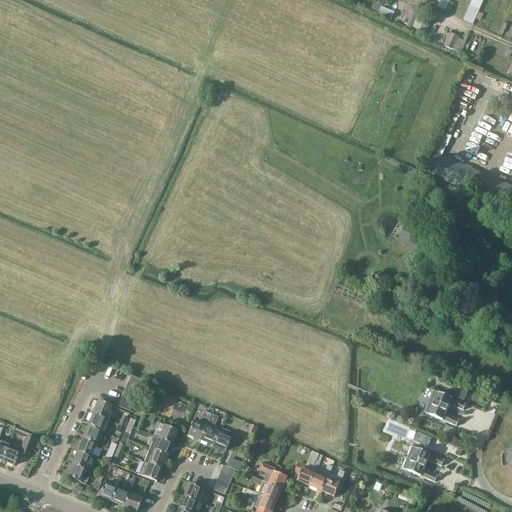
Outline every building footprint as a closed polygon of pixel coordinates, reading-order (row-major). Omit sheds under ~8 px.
[(451,0),(424,0),(423,3),(446,12),(452,0),(451,0)] [(473,23),(483,0),(471,0),(463,18),(473,23)] [(391,20),(394,14),(381,8),(378,15),(391,20)] [(431,18),(418,12),(417,14),(411,12),(403,30),(408,33),(411,27),(425,33),(431,18)] [(465,42),(469,33),(466,32),(462,41),(458,39),(458,37),(448,33),(443,45),(444,46),(444,47),(460,54),(466,42),(465,42)] [(433,153),(424,173),(457,188),(511,211),(511,187),(466,168),(433,153)] [(435,185),(437,181),(418,173),(416,177),(435,185)] [(453,193),(455,189),(440,182),(438,187),(453,193)] [(501,214),(503,210),(489,203),(487,208),(501,214)] [(423,256),(431,243),(433,238),(429,236),(408,223),(398,240),(423,256)] [(140,387),(143,381),(131,376),(129,382),(140,387)] [(137,393),(140,387),(129,382),(126,388),(137,393)] [(464,401),(469,389),(461,386),(456,398),(464,401)] [(135,399),(137,393),(126,388),(123,394),(135,399)] [(463,411),(466,405),(434,391),(424,413),(457,427),(459,421),(446,415),(450,405),(463,411)] [(132,405),(135,399),(123,394),(121,400),(132,405)] [(130,411),(132,405),(121,400),(118,406),(130,411)] [(107,421),(111,412),(109,408),(110,407),(98,402),(93,415),(104,420),(107,421)] [(208,421),(211,416),(205,413),(202,419),(208,421)] [(99,432),(104,420),(93,415),(87,427),(99,432)] [(218,434),(212,431),(217,418),(211,416),(208,421),(205,429),(200,441),(213,446),(218,434)] [(200,441),(205,429),(193,423),(188,436),(200,441)] [(171,445),(177,432),(158,424),(156,429),(162,432),(159,440),(171,445)] [(94,446),(99,432),(87,427),(82,441),(94,446)] [(127,441),(129,435),(132,429),(128,427),(125,433),(122,439),(127,441)] [(230,453),(237,437),(219,430),(218,434),(213,446),(230,453)] [(414,441),(428,447),(432,439),(418,433),(414,441)] [(171,445),(159,440),(153,437),(150,443),(152,444),(150,450),(166,457),(171,445)] [(21,449),(19,453),(27,457),(33,442),(25,439),(21,449)] [(122,453),(124,447),(127,441),(122,439),(120,445),(117,452),(122,453)] [(0,461),(1,462),(7,449),(8,446),(9,445),(0,440),(0,461)] [(89,458),(94,446),(82,441),(77,453),(89,458)] [(35,449),(40,451),(43,446),(37,443),(35,449)] [(7,449),(1,462),(12,467),(18,454),(19,453),(21,449),(9,444),(9,445),(8,446),(7,449)] [(442,467),(444,461),(412,447),(403,469),(435,483),(438,477),(424,471),(428,461),(442,467)] [(161,470),(166,457),(150,450),(145,463),(161,470)] [(83,471),(89,458),(77,453),(71,466),(83,471)] [(320,462),(323,457),(318,455),(316,460),(315,460),(311,471),(304,469),(305,466),(299,464),(295,473),(301,475),(298,482),(310,487),(316,473),(320,462)] [(231,459),(228,468),(235,471),(239,462),(231,459)] [(156,482),(161,470),(145,463),(139,476),(156,482)] [(283,491),(288,478),(275,473),(276,470),(263,465),(260,471),(267,474),(264,482),(264,483),(283,491)] [(84,485),(86,480),(80,478),(83,471),(71,466),(66,478),(84,485)] [(233,477),(235,471),(228,468),(224,466),(222,472),(233,477)] [(343,479),(345,473),(340,471),(338,477),(330,473),(328,479),(323,492),(335,497),(341,484),(343,479)] [(230,483),(233,477),(222,472),(219,478),(230,483)] [(323,492),(328,479),(316,473),(310,487),(323,492)] [(97,491),(100,484),(103,478),(98,476),(92,489),(97,491)] [(228,489),(230,483),(219,478),(217,484),(228,489)] [(278,503),(283,491),(264,483),(264,482),(253,478),(251,482),(262,486),(258,495),(278,503)] [(382,493),(385,486),(378,482),(375,490),(382,493)] [(111,502),(116,490),(103,484),(98,497),(111,502)] [(225,495),(228,489),(217,484),(214,490),(225,495)] [(199,502),(204,490),(192,485),(186,497),(199,502)] [(124,508),(129,495),(116,490),(111,502),(124,508)] [(274,511),(278,503),(258,495),(247,490),(246,494),(256,499),(253,507),(254,507),(260,509),(265,511),(274,511)] [(134,511),(136,511),(142,500),(129,495),(124,508),(134,511)] [(200,511),(204,505),(199,502),(186,497),(181,510),(185,511),(200,511)]
